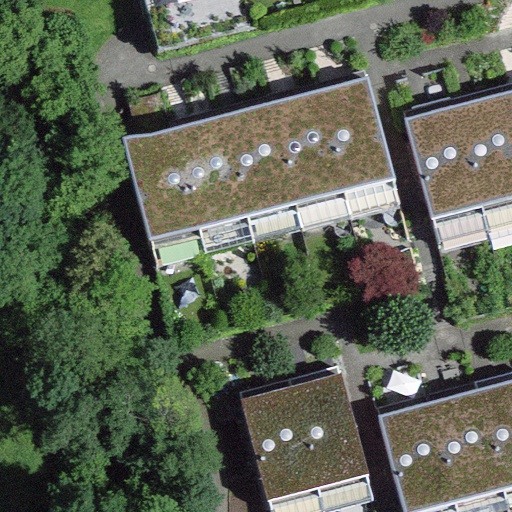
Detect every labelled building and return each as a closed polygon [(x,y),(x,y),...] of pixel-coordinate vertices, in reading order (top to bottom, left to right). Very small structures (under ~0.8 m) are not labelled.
[(325,109),(351,207),(402,194),(377,95),(325,109)] [(461,122),(494,227),(511,221),(511,108),(511,107),(461,122)] [(277,121),(301,220),(351,207),(325,109),(277,121)] [(230,133),(256,231),(301,220),(277,121),(230,133)] [(414,136),(446,241),(494,227),(461,122),(414,136)] [(181,145),(204,244),(256,231),(230,133),(181,145)] [(135,157),(160,255),(204,244),(181,145),(135,157)] [(301,404),(329,504),(380,490),(353,390),(301,404)] [(511,480),(511,394),(487,402),(511,480)] [(467,511),(502,511),(511,509),(511,480),(487,402),(438,416),(467,511)] [(251,417),(277,511),(299,511),(329,504),(301,404),(251,417)] [(415,511),(467,511),(438,416),(391,430),(415,511)]
